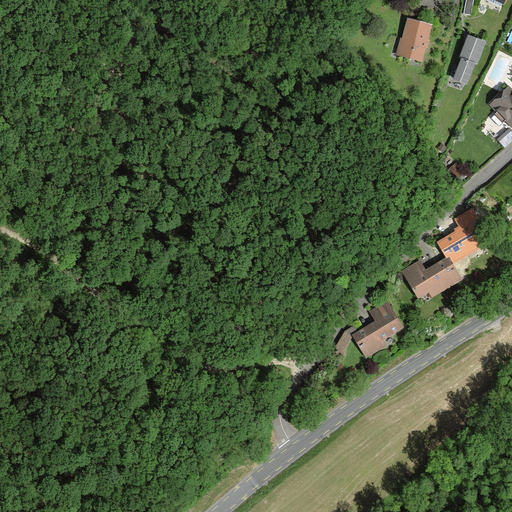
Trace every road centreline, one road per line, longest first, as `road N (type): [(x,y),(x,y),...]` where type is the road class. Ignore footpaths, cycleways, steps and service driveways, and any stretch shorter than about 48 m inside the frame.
road 1 (residential): [(511,154),(421,232),(286,397),(280,418),(295,449)]
road 2 (track): [(311,367),(217,367),(181,358),(40,248),(0,228)]
road 3 (tertiary): [(511,302),(295,449)]
